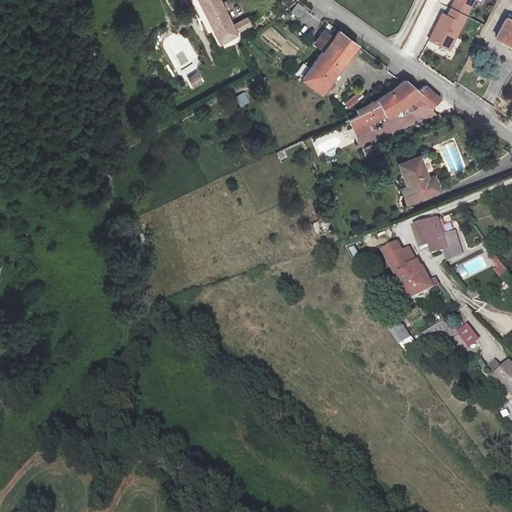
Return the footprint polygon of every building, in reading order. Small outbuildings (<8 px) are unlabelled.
[(218,0),(197,0),(218,44),(251,27),(247,18),(232,26),(218,0)] [(277,0),(274,3),(282,12),(296,0),(277,0)] [(455,0),(455,1),(470,9),(474,0),(455,0)] [(455,1),(451,9),(465,17),(470,9),(455,1)] [(465,17),(451,9),(447,17),(442,14),(428,42),(447,52),(465,17)] [(511,18),(507,16),(496,37),(511,46),(511,18)] [(358,44),(339,29),(333,37),(324,49),(302,78),(322,92),(358,44)] [(316,43),(324,49),(333,37),(325,31),(316,43)] [(191,88),(203,83),(198,72),(186,78),(191,88)] [(359,129),(402,106),(420,97),(424,102),(429,107),(442,98),(426,84),(419,89),(405,79),(345,121),(352,132),(346,136),(349,142),(362,135),(359,129)] [(348,109),(363,96),(358,91),(343,103),(348,109)] [(247,104),(246,96),(236,96),(237,105),(247,104)] [(420,97),(402,106),(407,113),(424,102),(420,97)] [(427,177),(419,157),(400,164),(414,199),(441,189),(436,174),(427,177)] [(438,254),(450,250),(447,239),(440,221),(416,229),(424,248),(431,246),(434,245),(438,254)] [(456,236),(447,239),(450,250),(461,247),(456,236)] [(425,276),(422,270),(420,267),(418,268),(407,249),(402,252),(397,244),(383,252),(410,300),(439,286),(434,278),(428,281),(425,276)] [(487,259),(500,276),(508,271),(494,253),(487,259)] [(422,270),(425,276),(430,273),(426,267),(422,270)] [(397,309),(384,315),(398,341),(411,333),(397,309)] [(466,323),(455,332),(468,348),(480,339),(466,323)] [(511,360),(493,376),(511,395),(511,360)]
